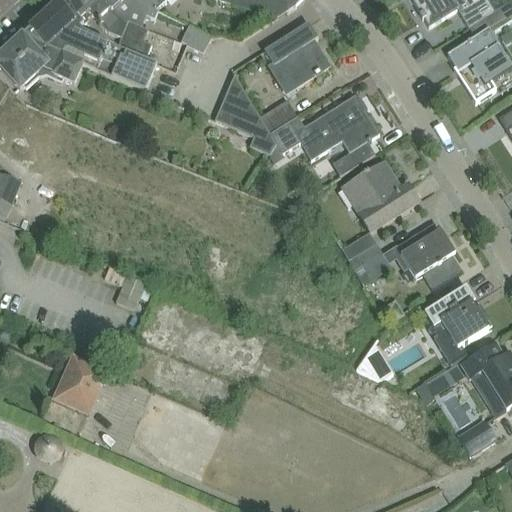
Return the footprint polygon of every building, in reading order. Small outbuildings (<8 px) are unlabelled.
[(64,0),(60,4),(57,7),(79,32),(87,25),(86,24),(89,22),(88,20),(91,17),(98,25),(97,26),(99,28),(100,28),(107,36),(121,41),(118,47),(146,60),(152,47),(143,43),(147,33),(141,30),(118,21),(98,0),(97,0),(64,0)] [(97,0),(98,0),(118,21),(141,30),(145,19),(155,23),(158,14),(156,13),(144,8),(132,0),(97,0)] [(132,0),(144,8),(156,13),(170,0),(132,0)] [(212,0),(213,1),(276,21),(294,9),(273,0),(212,0)] [(273,0),(294,9),(295,8),(304,0),(273,0)] [(424,21),(429,30),(457,12),(469,31),(486,21),(492,16),(482,0),(412,0),(411,1),(421,17),(420,17),(422,22),(424,21)] [(492,16),(486,21),(495,34),(511,23),(511,2),(492,16)] [(29,32),(30,33),(23,39),(81,67),(82,68),(145,95),(156,68),(125,55),(107,47),(84,37),(79,32),(57,7),(29,32)] [(314,79),(316,81),(321,78),(320,76),(328,70),(318,53),(315,55),(310,47),(318,42),(317,41),(314,43),(305,30),(309,28),(308,27),(292,38),(264,55),(273,69),(270,70),(276,81),(286,75),(296,90),(314,79)] [(212,40),(189,28),(181,45),(204,57),(212,40)] [(447,60),(455,72),(454,73),(461,85),(475,107),(496,94),(491,86),(511,73),(498,51),(499,50),(488,33),(447,60)] [(0,59),(0,72),(19,94),(41,74),(73,88),(82,68),(81,67),(23,39),(22,40),(22,39),(0,59)] [(215,124),(253,141),(275,150),(276,148),(270,138),(260,121),(234,80),(215,124)] [(273,135),(270,138),(276,148),(281,157),(300,147),(310,164),(341,145),(356,169),(375,158),(368,147),(371,145),(371,144),(379,138),(379,137),(378,138),(364,115),(367,113),(366,111),(362,113),(358,106),(361,103),(360,101),(357,103),(355,101),(356,100),(355,99),(303,131),(296,120),(273,135)] [(289,107),(261,124),(270,138),(273,135),(296,120),(289,107)] [(275,150),(253,141),(250,150),(270,159),(275,150)] [(370,237),(402,217),(419,206),(408,189),(398,196),(392,186),(395,185),(384,167),(369,176),(367,175),(364,177),(365,179),(342,193),(343,194),(339,197),(348,212),(352,209),(370,237)] [(0,202),(11,208),(21,186),(0,177),(0,202)] [(0,222),(3,224),(11,208),(0,202),(0,222)] [(61,246),(93,259),(106,225),(75,212),(61,246)] [(408,271),(415,283),(422,278),(431,293),(461,274),(452,260),(455,258),(441,234),(438,236),(433,228),(392,254),(404,274),(408,271)] [(376,247),(370,237),(342,254),(348,264),(376,247)] [(376,247),(356,259),(371,283),(391,271),(389,267),(384,259),(376,247)] [(107,271),(103,282),(120,288),(124,278),(107,271)] [(125,279),(114,305),(133,313),(144,287),(125,279)] [(481,315),(479,311),(476,313),(472,307),(475,305),(466,290),(421,318),(443,354),(458,345),(461,350),(492,332),(482,316),(483,316),(482,315),(481,315)] [(377,343),(356,373),(381,385),(394,377),(376,348),(379,345),(377,343)] [(482,374),(506,414),(510,411),(511,414),(511,367),(507,359),(509,358),(509,357),(503,360),(495,348),(468,365),(475,378),(482,374)] [(73,360),(57,394),(92,410),(107,376),(73,360)] [(458,442),(470,460),(495,444),(484,426),(458,442)]
